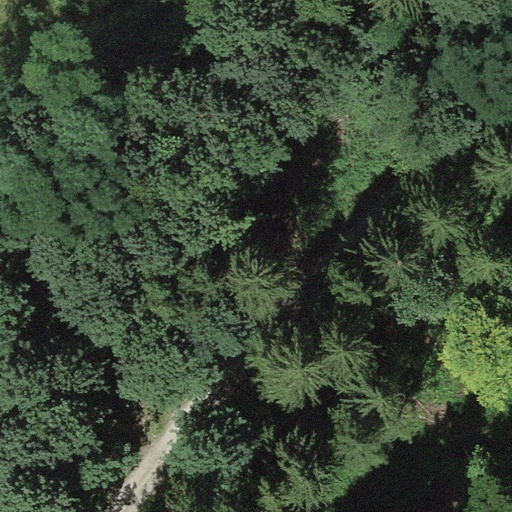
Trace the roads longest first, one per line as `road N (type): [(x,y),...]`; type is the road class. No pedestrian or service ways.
road 1 (track): [(115,511),(167,441),(511,87)]
road 2 (track): [(0,156),(167,441)]
